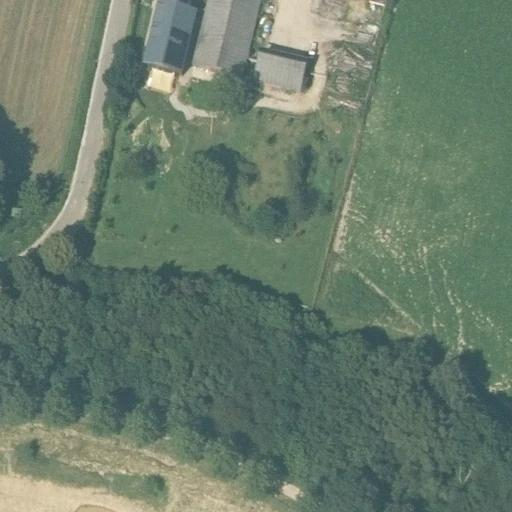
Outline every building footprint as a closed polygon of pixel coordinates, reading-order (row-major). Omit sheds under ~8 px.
[(152,0),(152,4),(190,12),(192,0),(152,0)] [(209,0),(193,68),(242,81),(256,25),(262,0),(209,0)] [(161,6),(145,67),(180,77),(197,16),(161,6)] [(255,83),(303,94),(310,63),(263,52),(255,83)] [(26,212),(36,214),(39,206),(28,203),(26,212)]
